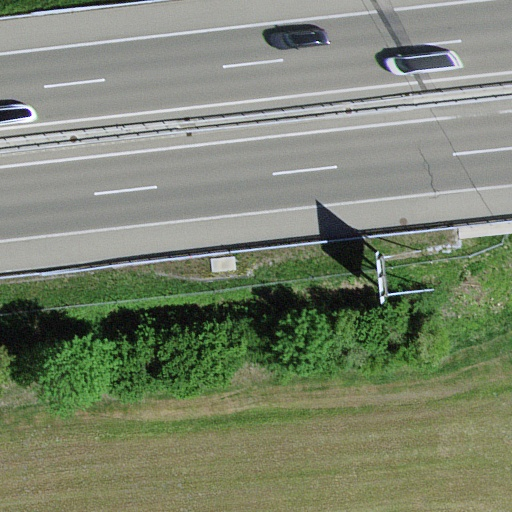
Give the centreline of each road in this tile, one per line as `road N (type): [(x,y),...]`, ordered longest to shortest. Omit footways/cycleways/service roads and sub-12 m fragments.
road 1 (motorway): [(511,36),(0,93)]
road 2 (motorway): [(0,209),(511,152)]
